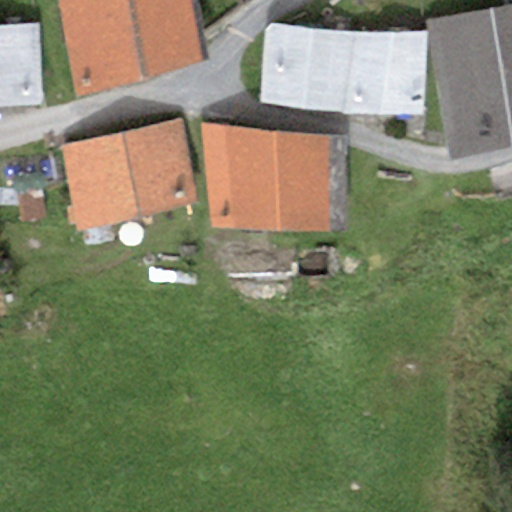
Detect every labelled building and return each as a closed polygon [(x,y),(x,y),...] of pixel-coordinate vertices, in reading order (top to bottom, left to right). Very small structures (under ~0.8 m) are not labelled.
[(59,0),(78,94),(202,57),(194,0),(59,0)] [(511,4),(428,20),(453,152),(511,140),(511,4)] [(0,105),(39,106),(36,23),(0,24),(0,105)] [(353,32),(268,23),(261,100),(342,111),(353,32)] [(426,32),(353,32),(342,111),(423,109),(426,32)] [(182,118),(63,144),(79,226),(196,200),(182,118)] [(331,136),(203,124),(209,226),(330,231),(331,136)] [(22,221),(47,219),(45,190),(19,192),(22,221)] [(297,250),(273,250),(273,279),(297,279),(297,250)]
